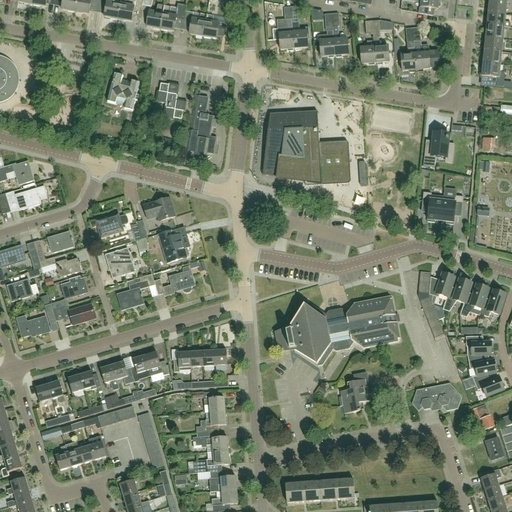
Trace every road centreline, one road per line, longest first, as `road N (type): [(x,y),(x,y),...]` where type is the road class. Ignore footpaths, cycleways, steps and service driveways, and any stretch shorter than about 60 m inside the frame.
road 1 (tertiary): [(511,273),(415,246),(335,268),(241,252)]
road 2 (residential): [(466,511),(440,430),(260,462)]
road 3 (residential): [(250,70),(0,24)]
road 4 (residential): [(13,370),(247,304)]
road 5 (residential): [(452,104),(250,70)]
road 6 (residential): [(107,511),(98,484),(61,494),(47,484),(13,370)]
road 7 (tertiary): [(260,462),(247,304)]
road 8 (tertiary): [(235,196),(101,161)]
road 9 (residential): [(0,235),(77,211),(101,161)]
road 10 (residential): [(235,196),(250,70)]
